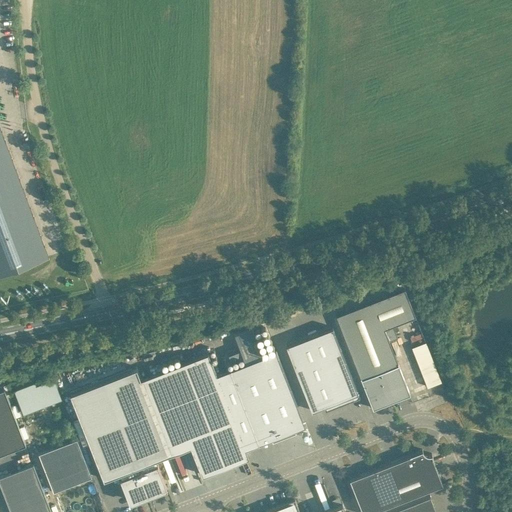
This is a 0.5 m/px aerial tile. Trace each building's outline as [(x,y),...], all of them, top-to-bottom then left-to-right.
[(0,273),(48,255),(0,126),(0,273)] [(309,336),(276,349),(298,405),(350,385),(361,412),(440,381),(403,288),(305,326),(309,336)] [(208,350),(140,377),(169,452),(190,444),(202,474),(249,455),(245,446),(244,443),(257,438),(270,432),(271,436),(272,438),(286,433),(286,435),(287,434),(286,433),(296,429),(295,427),(305,423),(298,405),(276,349),(229,367),(216,372),(208,350)] [(136,366),(70,392),(103,478),(119,472),(119,473),(120,473),(121,476),(120,476),(126,493),(128,492),(131,500),(148,493),(149,494),(167,487),(157,462),(155,463),(154,460),(157,459),(156,458),(169,452),(140,377),(136,366)] [(34,381),(14,390),(23,412),(61,397),(54,378),(36,385),(34,381)] [(0,453),(26,444),(4,388),(0,389),(0,453)] [(39,451),(53,489),(91,475),(77,437),(39,451)] [(409,454),(349,478),(362,511),(368,511),(442,483),(432,457),(433,456),(431,453),(430,453),(428,453),(427,453),(425,452),(424,451),(423,450),(422,448),(409,453),(409,454)] [(52,511),(33,463),(0,476),(0,482),(11,511),(52,511)] [(305,492),(312,511),(314,511),(333,505),(324,485),(305,492)] [(386,511),(436,511),(430,495),(386,511)] [(345,511),(342,502),(316,511),(298,511),(293,500),(266,510),(266,511),(345,511)]
